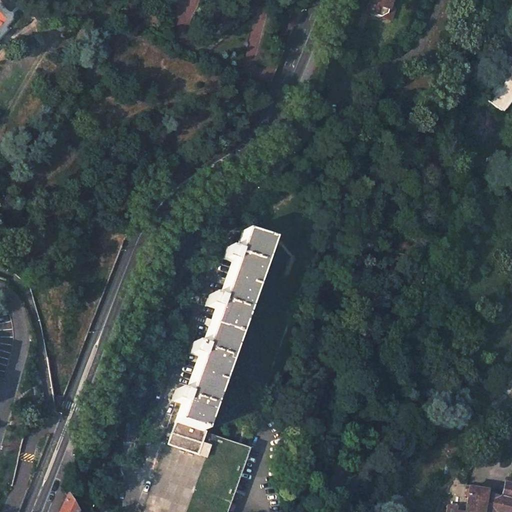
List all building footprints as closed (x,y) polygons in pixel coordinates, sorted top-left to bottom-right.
[(277,0),(273,0),(270,6),(286,15),(289,7),(277,0)] [(364,0),(361,12),(378,17),(384,14),(386,8),(388,0),(364,0)] [(378,17),(387,20),(390,9),(386,8),(384,14),(378,17)] [(13,23),(4,16),(0,20),(0,43),(3,40),(1,38),(13,23)] [(511,64),(485,98),(501,112),(511,98),(511,64)] [(298,127),(292,121),(290,124),(291,140),(298,127)] [(434,149),(418,144),(413,158),(428,164),(434,149)] [(225,511),(248,448),(212,435),(200,431),(268,239),(242,231),(235,251),(226,248),(222,259),(231,262),(218,298),(209,295),(205,306),(214,309),(202,345),(192,342),(188,354),(197,357),(185,393),(175,390),(171,401),(181,404),(141,511),(225,511)] [(464,485),(459,509),(458,511),(509,511),(511,498),(511,484),(503,482),(499,494),(482,488),(464,485)] [(73,511),(75,509),(65,492),(56,511),(73,511)]
